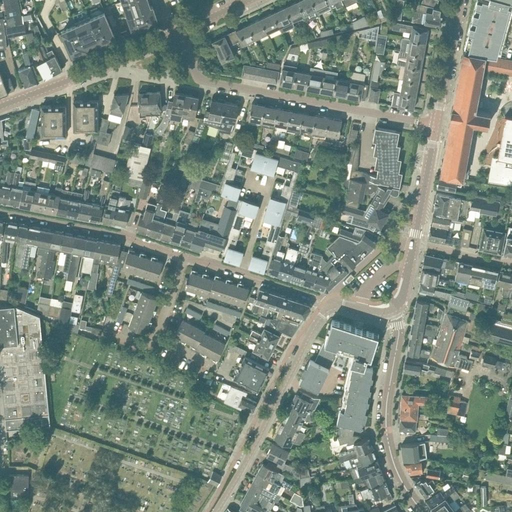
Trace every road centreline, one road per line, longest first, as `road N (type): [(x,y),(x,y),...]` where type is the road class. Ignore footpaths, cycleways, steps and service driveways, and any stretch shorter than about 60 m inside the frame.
road 1 (residential): [(435,125),(199,78),(176,33)]
road 2 (unclassified): [(215,511),(330,306)]
road 3 (residential): [(391,309),(398,334),(387,441),(422,511)]
road 4 (residential): [(0,209),(118,232),(183,256)]
road 5 (residential): [(183,256),(330,306)]
road 6 (residential): [(435,125),(458,0)]
road 7 (residential): [(413,243),(435,125)]
